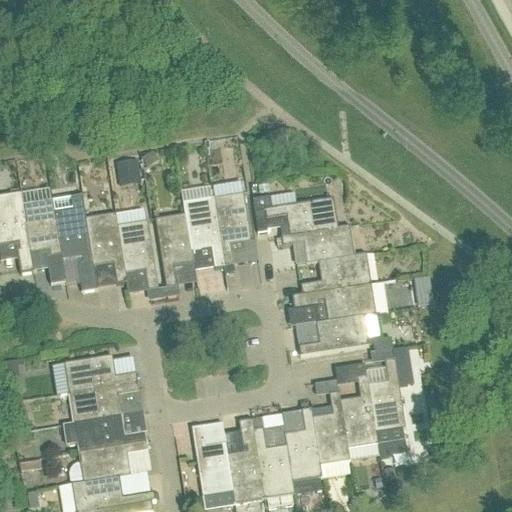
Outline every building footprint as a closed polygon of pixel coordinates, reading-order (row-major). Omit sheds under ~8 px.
[(24,210),(24,209),(22,198),(0,201),(0,250),(19,248),(20,254),(17,254),(21,280),(35,277),(32,258),(31,258),(24,210)] [(214,204),(224,272),(233,271),(230,250),(251,247),(244,199),(214,204)] [(86,224),(87,224),(83,200),(53,205),(55,217),(62,265),(63,265),(82,262),(83,268),(81,268),(78,272),(82,298),(98,295),(94,272),(86,224)] [(269,224),(287,222),(290,241),(290,242),(338,234),(338,233),(333,203),(272,214),(270,202),(253,204),(255,217),(258,239),(269,237),(269,235),(270,235),(269,224)] [(215,274),(224,272),(214,204),(183,209),(185,221),(191,257),(192,257),(211,254),(215,274)] [(67,288),(63,265),(62,265),(55,217),(53,205),(24,209),(24,210),(31,258),(32,258),(51,255),(52,261),(47,262),(52,290),(67,288)] [(118,231),(116,219),(87,224),(86,224),(94,272),(114,269),(117,289),(127,288),(126,279),(125,279),(118,231)] [(194,269),(192,257),(191,257),(185,221),(155,225),(166,294),(177,292),(173,272),(194,269)] [(125,279),(126,279),(145,276),(148,297),(159,295),(148,226),(118,231),(125,279)] [(355,262),(355,261),(350,231),(338,233),(338,234),(290,242),(290,241),(282,242),(283,253),(303,250),(306,270),(319,268),(355,262)] [(303,301),(371,289),(367,259),(355,261),(355,262),(319,268),(322,288),(301,291),(303,300),(303,301)] [(364,321),(376,320),(371,289),(303,301),(303,300),(292,302),(294,315),(319,312),(318,308),(324,307),(327,327),(364,321)] [(369,351),(364,321),(327,327),(316,329),(319,349),(299,352),(301,362),(369,351)] [(391,344),(372,347),(374,358),(392,356),(391,344)] [(409,354),(394,357),(395,365),(399,390),(414,388),(409,354)] [(69,399),(137,388),(136,379),(116,382),(112,361),(64,369),(69,399)] [(4,367),(6,381),(19,379),(17,365),(4,367)] [(388,387),(368,390),(367,390),(375,438),(376,438),(406,433),(399,390),(395,365),(385,366),(388,387)] [(367,390),(368,390),(367,382),(357,383),(360,403),(341,406),(340,407),(348,455),(378,449),(376,438),(375,438),(367,390)] [(74,429),(122,421),(119,401),(139,398),(137,388),(69,399),(74,429)] [(340,407),(341,406),(339,398),(329,400),(332,420),(313,423),(312,423),(320,471),(321,471),(350,466),(348,455),(340,407)] [(294,488),(323,483),(321,471),(320,471),(312,423),(313,423),(312,415),(302,416),(305,437),(284,440),(286,452),(287,452),(293,488),(294,488)] [(78,458),(147,447),(146,438),(126,441),(122,421),(74,429),(64,430),(67,451),(77,449),(78,458)] [(235,509),(264,504),(253,436),(254,436),(253,425),(239,427),(243,453),(246,452),(247,458),(228,461),(227,461),(233,497),(232,498),(235,509)] [(227,461),(228,461),(226,449),(205,452),(202,432),(192,434),(203,502),(232,498),(233,497),(227,461)] [(253,436),(264,504),(295,499),(294,488),(293,488),(287,452),(286,452),(284,440),(283,432),(254,436),(253,436)] [(120,482),(121,482),(132,481),(129,460),(149,457),(147,447),(78,458),(80,469),(76,469),(73,472),(71,475),(70,479),(71,489),(83,487),(84,488),(120,482)] [(383,474),(385,486),(396,484),(394,473),(383,474)] [(124,502),(121,482),(120,482),(84,488),(83,487),(71,489),(75,511),(124,511),(145,509),(145,508),(153,507),(157,506),(156,497),(124,502)]
